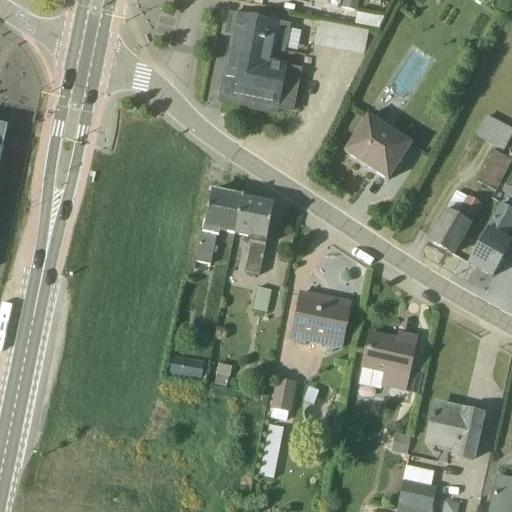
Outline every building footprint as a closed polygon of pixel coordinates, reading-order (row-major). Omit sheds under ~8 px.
[(342,1),(339,11),(355,14),(357,4),(342,1)] [(356,16),(353,28),(378,33),(382,21),(356,16)] [(275,112),(290,115),(298,72),(286,70),(286,66),(272,63),(273,56),(283,57),(288,30),(229,18),(225,37),(233,39),(221,107),(274,118),(275,112)] [(367,35),(317,25),(312,49),(362,59),(367,35)] [(366,119),(343,156),(386,184),(410,147),(366,119)] [(511,135),(511,133),(484,119),(474,140),(502,155),(511,135)] [(492,154),(475,187),(493,195),(510,163),(492,154)] [(233,238),(240,201),(209,195),(194,265),(208,268),(215,240),(216,240),(218,235),(233,238)] [(454,195),(426,244),(450,258),(478,207),(465,199),(464,201),(454,195)] [(248,203),(240,201),(233,238),(250,242),(247,258),(242,257),(240,271),(243,272),(243,276),(257,279),(272,209),(271,208),(248,203)] [(504,241),(511,225),(511,214),(498,207),(466,267),(490,280),(510,245),(504,241)] [(264,316),(270,294),(256,291),(251,313),(251,314),(264,316)] [(299,298),(289,344),(292,344),(292,347),(303,349),(304,347),(339,354),(348,308),(299,298)] [(395,344),(367,338),(357,384),(379,389),(379,390),(415,399),(420,379),(407,377),(414,342),(397,338),(395,344)] [(171,362),(167,378),(198,384),(201,368),(171,362)] [(230,371),(216,368),(213,388),(224,390),(230,371)] [(271,412),(269,421),(284,424),(286,415),(289,416),(294,386),(275,383),(269,412),(271,412)] [(312,410),(317,395),(305,391),(300,406),(312,410)] [(450,415),(433,411),(424,449),(450,455),(449,461),(469,465),(480,418),(462,414),(461,419),(450,417),(450,415)] [(281,431),(267,429),(257,479),(271,482),(281,431)] [(393,437),(389,456),(402,458),(407,440),(393,437)] [(353,454),(348,448),(339,451),(337,460),(343,466),(351,463),(353,454)] [(432,476),(404,470),(395,511),(429,511),(434,492),(429,490),(432,476)] [(486,511),(511,511),(511,482),(494,479),(486,511)]
